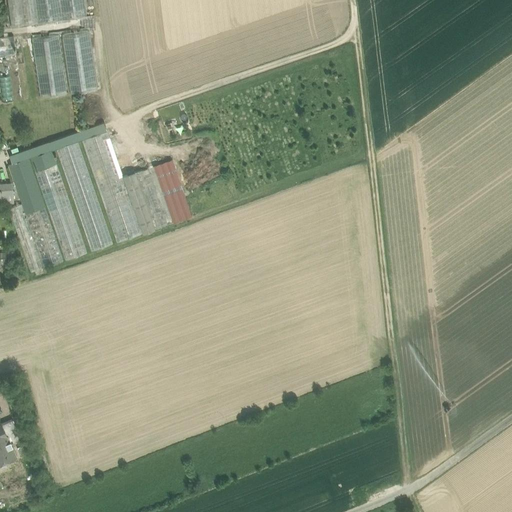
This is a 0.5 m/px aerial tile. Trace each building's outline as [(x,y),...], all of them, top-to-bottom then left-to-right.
[(84,0),(8,0),(12,25),(86,15),(84,0)] [(89,29),(62,33),(71,93),(97,89),(89,29)] [(59,34),(32,37),(40,97),(67,93),(59,34)] [(0,53),(14,53),(13,35),(0,35),(0,53)] [(104,122),(9,154),(12,163),(28,157),(30,157),(52,149),(56,148),(77,140),(81,139),(107,130),(104,122)] [(107,130),(81,139),(117,242),(142,233),(123,176),(107,130)] [(77,140),(56,148),(91,251),(113,243),(77,140)] [(52,149),(30,157),(35,170),(56,162),(54,156),(56,156),(55,153),(53,154),(52,149)] [(63,260),(28,157),(12,163),(9,164),(22,203),(44,267),(63,260)] [(172,159),(135,172),(155,228),(192,216),(172,159)] [(56,162),(35,170),(65,259),(87,252),(56,162)] [(135,172),(135,171),(123,176),(142,233),(155,228),(135,172)] [(12,182),(0,182),(0,203),(14,202),(12,182)] [(22,203),(9,207),(30,271),(44,267),(22,203)] [(15,251),(0,252),(0,262),(16,262),(15,251)] [(12,419),(2,423),(11,443),(21,439),(12,419)] [(2,423),(0,423),(0,463),(16,456),(11,443),(2,423)] [(26,444),(17,448),(20,454),(28,450),(26,444)]
